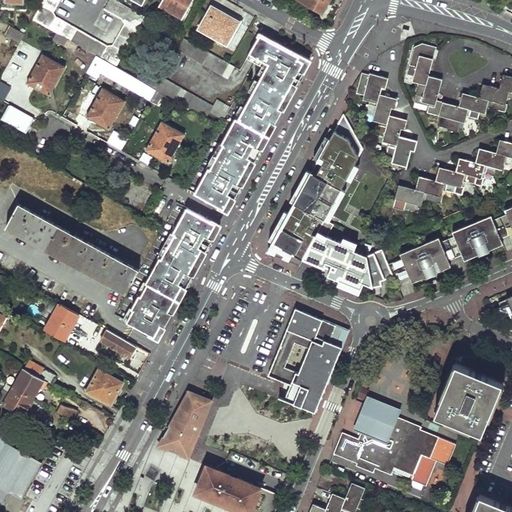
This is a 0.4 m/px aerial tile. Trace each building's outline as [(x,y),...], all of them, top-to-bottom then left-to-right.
[(58,0),(42,0),(32,19),(115,67),(144,16),(115,0),(108,0),(104,8),(122,19),(124,24),(113,45),(107,46),(56,18),(52,11),(58,0)] [(191,0),(160,0),(157,5),(182,19),(191,0)] [(325,8),(329,0),(301,0),(319,10),(325,8)] [(197,30),(228,47),(232,40),(229,38),(239,22),(211,7),(197,30)] [(19,42),(24,33),(8,25),(3,33),(19,42)] [(194,193),(227,211),(238,192),(278,119),(309,61),(310,59),(300,54),(299,56),(259,34),(246,58),(266,68),(258,82),(255,80),(248,92),(252,94),(244,108),(241,106),(234,118),(235,118),(221,144),(219,143),(206,167),(208,168),(194,193)] [(234,67),(182,38),(176,49),(228,78),(234,67)] [(428,76),(436,47),(421,43),(413,47),(406,75),(413,76),(412,82),(419,84),(419,82),(426,84),(428,76)] [(63,65),(41,53),(25,81),(48,94),(63,65)] [(156,103),(162,92),(154,88),(125,71),(121,78),(137,87),(135,91),(156,103)] [(371,100),(378,102),(380,94),(384,77),(369,73),(368,77),(361,75),(357,92),(364,94),(363,98),(371,100)] [(504,90),(503,97),(511,99),(511,77),(503,75),(499,89),(504,90)] [(222,119),(229,106),(215,99),(211,105),(160,76),(154,88),(162,92),(205,117),(208,111),(222,119)] [(435,78),(428,76),(426,84),(419,82),(419,84),(416,95),(422,97),(421,102),(428,104),(428,106),(435,108),(442,79),(435,78)] [(483,84),(479,97),(487,100),(485,107),(496,110),(498,103),(501,104),(503,97),(504,90),(499,89),(491,86),(483,84)] [(124,99),(102,87),(86,115),(109,127),(124,99)] [(462,93),(459,106),(466,108),(464,115),(477,118),(479,112),(483,113),(485,107),(487,100),(479,97),(470,95),(462,93)] [(378,102),(371,100),(367,113),(374,115),(373,118),(381,120),(388,122),(390,115),(394,98),(380,94),(378,102)] [(464,115),(466,108),(459,106),(450,104),(442,102),(439,116),(450,119),(448,126),(457,128),(459,121),(463,122),(464,115)] [(25,130),(33,117),(9,103),(1,117),(25,130)] [(381,280),(392,275),(388,264),(381,249),(365,255),(353,250),(355,248),(327,236),(333,225),(324,220),(364,147),(345,114),(273,240),(279,243),(274,251),(300,262),(303,256),(329,268),(326,274),(360,288),(363,282),(372,286),(381,284),(381,280)] [(397,143),(399,136),(403,119),(397,117),(390,115),(388,122),(381,120),(377,134),(384,135),(383,139),(390,141),(397,143)] [(184,132),(161,119),(146,148),(169,161),(184,132)] [(390,141),(387,155),(393,156),(392,160),(400,162),(399,165),(406,167),(413,140),(406,138),(399,136),(397,143),(390,141)] [(511,142),(508,142),(499,140),(496,153),(503,155),(501,163),(511,165),(511,142)] [(487,151),(479,149),(475,162),(482,164),(480,171),(494,175),(495,168),(499,169),(501,163),(503,155),(496,153),(487,151)] [(467,160),(459,158),(455,172),(462,173),(460,181),(473,184),(475,177),(479,178),(480,171),(482,164),(475,162),(467,160)] [(442,182),(440,190),(453,193),(455,186),(458,187),(460,181),(462,173),(455,172),(447,169),(439,167),(435,181),(442,182)] [(423,191),(421,198),(432,202),(434,195),(438,196),(440,190),(442,182),(435,181),(427,178),(418,176),(415,189),(423,191)] [(421,198),(423,191),(415,189),(407,187),(398,185),(395,199),(405,202),(404,208),(413,211),(415,204),(419,205),(421,198)] [(6,225),(126,293),(138,270),(19,203),(6,225)] [(499,217),(507,236),(511,233),(511,206),(504,210),(506,214),(499,217)] [(123,320),(157,339),(162,331),(180,297),(200,261),(219,226),(186,208),(172,233),(170,232),(157,256),(159,258),(131,309),(129,308),(123,320)] [(446,240),(454,258),(461,255),(463,261),(481,253),(477,244),(480,243),(484,252),(502,244),(500,239),(507,236),(499,217),(492,220),(490,216),(451,232),(453,237),(446,240)] [(400,259),(388,264),(392,275),(396,282),(408,277),(411,283),(429,276),(425,267),(428,265),(431,274),(450,267),(447,261),(454,258),(446,240),(439,243),(437,238),(398,255),(400,259)] [(46,295),(26,283),(23,289),(43,301),(46,295)] [(399,291),(388,295),(391,302),(402,298),(399,291)] [(506,296),(498,300),(499,303),(493,306),(509,311),(511,316),(511,315),(511,291),(505,294),(506,296)] [(58,302),(43,329),(64,340),(79,314),(58,302)] [(348,330),(295,308),(268,376),(290,385),(285,400),(315,412),(348,330)] [(101,340),(128,356),(134,346),(104,328),(100,334),(103,336),(101,340)] [(30,359),(25,368),(45,379),(51,382),(56,374),(30,359)] [(501,383),(455,364),(434,413),(481,433),(501,383)] [(123,379),(99,366),(87,387),(111,400),(123,379)] [(34,398),(45,379),(25,368),(14,386),(34,398)] [(23,417),(34,398),(14,386),(3,405),(23,417)] [(212,401),(188,391),(180,406),(172,421),(165,435),(158,446),(189,458),(212,401)] [(421,427),(396,416),(399,409),(368,396),(355,428),(362,431),(358,439),(342,432),(333,453),(357,463),(356,466),(373,473),(375,468),(391,475),(392,472),(426,486),(436,461),(447,466),(456,445),(420,430),(421,427)] [(56,412),(74,417),(76,407),(59,403),(56,412)] [(48,421),(44,429),(60,438),(66,428),(61,426),(51,423),(48,421)] [(0,502),(1,503),(8,492),(19,499),(40,462),(5,442),(11,430),(0,424),(0,502)] [(274,511),(281,496),(206,465),(195,493),(241,511),(274,511)] [(312,504),(309,511),(346,511),(348,510),(353,511),(354,511),(356,507),(363,510),(366,501),(360,498),(364,488),(351,483),(345,499),(332,494),(326,509),(312,504)] [(511,511),(511,508),(480,495),(472,511),(511,511)]
